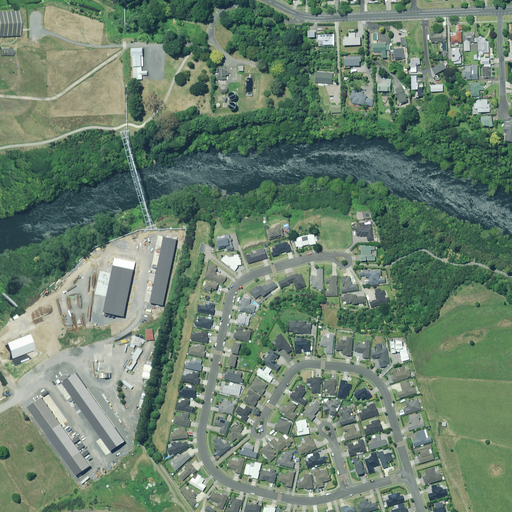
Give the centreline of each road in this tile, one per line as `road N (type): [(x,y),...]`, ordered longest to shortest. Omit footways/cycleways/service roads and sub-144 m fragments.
road 1 (residential): [(347,491),(300,500),(233,484),(209,466),(200,442),(235,285),(309,256),(334,256)]
road 2 (residential): [(408,473),(384,391),(358,368),(302,363),(265,413)]
road 3 (unknown): [(0,339),(113,250),(146,243),(164,250),(159,278)]
road 4 (residential): [(267,0),(311,17),(414,14)]
